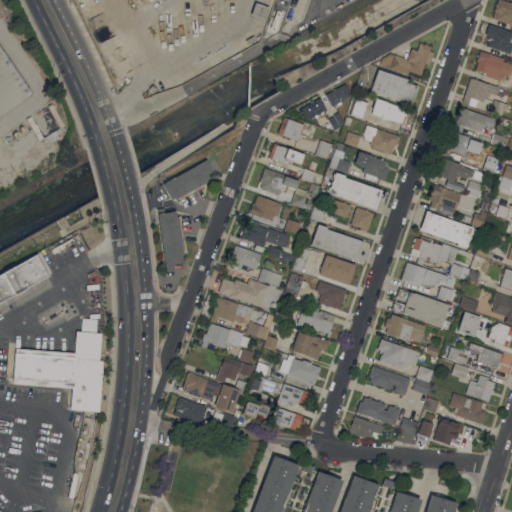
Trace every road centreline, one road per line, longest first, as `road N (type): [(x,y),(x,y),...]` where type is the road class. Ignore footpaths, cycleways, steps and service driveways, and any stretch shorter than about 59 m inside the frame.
road 1 (residential): [(468,0),(323,433),(329,443)]
road 2 (residential): [(257,114),(166,362)]
road 3 (residential): [(463,0),(257,114)]
road 4 (residential): [(497,463),(329,443)]
road 5 (primary): [(136,303),(121,470)]
road 6 (primary): [(47,0),(105,136)]
